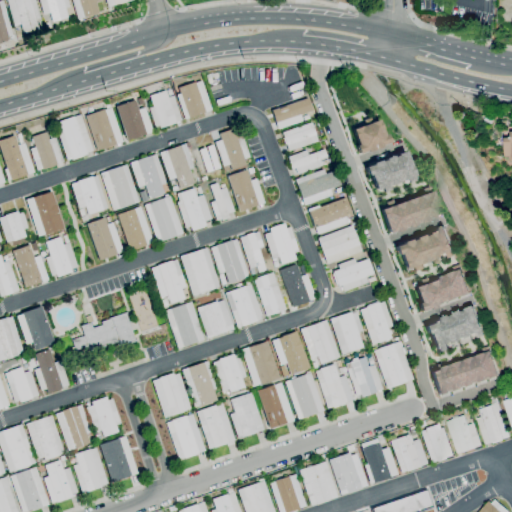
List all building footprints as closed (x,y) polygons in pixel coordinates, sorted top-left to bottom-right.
[(22,34),(19,24),(12,26),(5,0),(33,0),(39,18),(34,20),(37,29),(22,34)] [(51,22),(49,13),(42,15),(37,0),(66,0),(68,7),(63,9),(66,18),(51,22)] [(77,22),(70,0),(99,0),(100,1),(94,3),(97,13),(80,18),(81,20),(77,22)] [(108,12),(104,0),(133,0),(110,6),(111,11),(108,12)] [(0,42),(0,1),(1,1),(12,39),(0,42)] [(183,119),(175,95),(179,94),(177,88),(194,82),(194,83),(200,81),(210,110),(183,119)] [(159,128),(158,126),(154,127),(147,108),(151,107),(148,96),(164,91),(167,98),(172,96),(180,120),(175,122),(175,123),(159,128)] [(277,129),(270,110),(307,98),(311,111),(299,115),(301,121),(277,129)] [(125,142),(114,107),(133,100),(137,110),(143,108),(152,133),(145,135),(145,136),(130,141),(130,140),(125,142)] [(96,151),(84,116),(89,114),(87,109),(92,107),(93,113),(103,109),(103,110),(106,109),(104,106),(108,104),(121,142),(96,151)] [(71,160),(70,159),(70,160),(69,159),(65,160),(53,124),(58,122),(57,122),(72,117),(73,117),(79,115),(91,151),(85,153),(85,154),(82,156),(82,157),(71,160)] [(357,154),(354,145),(356,145),(350,129),(363,125),(361,120),(368,117),(370,122),(376,120),(382,135),(384,134),(387,143),(379,146),(380,147),(365,152),(365,151),(357,154)] [(288,151),(285,144),(284,145),(282,138),(283,138),(281,133),(310,123),(313,130),(314,129),(316,134),(314,135),(316,141),(288,151)] [(224,172),(213,142),(220,140),(218,134),(232,129),(245,165),(230,170),(228,165),(226,165),(228,171),(224,172)] [(36,171),(28,149),(33,147),(30,137),(45,132),(47,140),(54,137),(62,162),(55,164),(55,165),(41,170),(40,169),(36,171)] [(6,181),(2,169),(5,169),(0,154),(0,140),(13,136),(16,146),(19,145),(16,135),(19,133),(33,173),(6,181)] [(511,161),(509,161),(509,156),(505,156),(505,152),(500,152),(500,146),(498,146),(495,141),(500,138),(503,145),(505,145),(505,137),(511,137),(511,161)] [(178,188),(174,178),(168,180),(158,153),(184,144),(193,168),(188,170),(193,183),(178,188)] [(211,174),(210,171),(206,173),(205,171),(198,173),(190,150),(209,144),(218,169),(215,170),(216,173),(211,174)] [(297,175),(294,168),(290,169),(288,162),(287,157),(305,151),(306,155),(323,149),(325,157),(318,159),(321,166),(297,175)] [(383,192),(381,188),(374,190),(368,175),(366,175),(363,168),(371,165),(370,163),(378,160),(379,162),(383,160),(383,158),(390,156),(390,157),(395,155),(394,154),(403,151),(412,176),(411,176),(413,180),(407,183),(405,179),(387,186),(389,190),(383,192)] [(148,199),(143,185),(137,188),(128,164),(154,155),(164,184),(160,185),(163,194),(148,199)] [(111,212),(99,173),(125,165),(137,202),(132,204),(131,204),(131,205),(127,207),(127,206),(121,208),(122,209),(118,210),(118,209),(116,209),(116,210),(111,212)] [(303,205),(294,180),(322,169),(324,174),(333,171),(338,185),(328,189),(330,195),(303,205)] [(238,212),(226,176),(245,170),(249,181),(255,179),(263,203),(238,212)] [(86,215),(84,207),(77,209),(69,184),(76,182),(75,181),(90,177),(95,176),(106,208),(86,215)] [(221,221),(220,219),(215,221),(209,203),(214,201),(208,186),(216,183),(218,190),(221,189),(220,185),(223,184),(233,212),(226,214),(228,218),(221,221)] [(387,233),(378,210),(385,207),(383,202),(390,200),(392,205),(421,194),(419,189),(426,186),(428,191),(438,216),(429,219),(429,218),(425,219),(425,221),(418,224),(417,222),(412,224),(413,225),(406,228),(405,226),(400,228),(401,230),(393,232),(393,231),(387,233)] [(192,231),(191,230),(190,231),(189,227),(184,228),(175,202),(178,202),(175,194),(192,189),(195,197),(202,195),(210,219),(203,222),(204,226),(203,226),(203,227),(192,231)] [(141,202),(138,193),(144,191),(147,200),(141,202)] [(43,235),(42,235),(36,237),(24,200),(50,192),(62,229),(43,235)] [(155,243),(142,206),(168,196),(182,234),(155,243)] [(316,234),(314,228),(307,209),(317,205),(318,208),(344,198),(350,215),(344,217),(346,223),(316,234)] [(151,242),(144,245),(145,247),(131,251),(130,249),(128,250),(116,215),(139,207),(151,242)] [(22,229),(24,237),(11,241),(5,243),(0,227),(0,217),(3,216),(3,215),(16,211),(16,214),(21,213),(26,228),(22,229)] [(96,260),(85,223),(109,215),(121,253),(96,260)] [(271,259),(263,235),(269,232),(268,229),(283,224),(285,229),(289,227),(298,252),(293,253),(295,260),(280,265),(278,257),(271,259)] [(360,252),(326,264),(317,238),(350,226),(352,230),(360,252)] [(454,251),(455,255),(449,258),(447,252),(417,263),(419,269),(412,271),(410,265),(405,267),(399,253),(397,254),(395,248),(394,247),(402,244),(402,242),(408,240),(409,242),(414,240),(414,238),(421,236),(421,237),(426,235),(426,234),(433,231),(433,233),(439,231),(438,229),(445,227),(454,251)] [(262,247),(257,248),(264,270),(257,273),(255,266),(252,268),(254,274),(251,275),(248,269),(249,269),(238,238),(245,236),(245,235),(252,233),(252,234),(257,232),(260,239),(259,239),(262,247)] [(55,277),(55,275),(50,276),(44,258),(48,257),(43,242),(58,237),(61,245),(67,243),(75,267),(69,270),(70,272),(55,277)] [(227,285),(223,272),(218,274),(209,248),(215,246),(214,245),(231,240),(231,241),(235,240),(248,278),(227,285)] [(23,288),(10,251),(27,245),(32,258),(38,256),(46,280),(23,288)] [(192,297),(178,257),(205,248),(218,287),(197,294),(197,295),(192,297)] [(0,296),(0,263),(4,262),(2,257),(5,256),(17,291),(10,293),(10,294),(4,296),(3,296),(0,296)] [(343,292),(341,286),(338,287),(337,285),(336,285),(332,274),(333,274),(332,272),(339,269),(337,265),(353,259),(355,264),(367,259),(372,274),(365,277),(367,283),(343,292)] [(162,307),(149,269),(156,267),(156,266),(170,261),(171,262),(175,260),(184,287),(180,289),(183,299),(168,304),(166,296),(163,297),(166,305),(162,307)] [(292,308),(278,271),(295,264),(300,277),(306,274),(315,299),(292,308)] [(420,311),(417,304),(420,303),(414,288),(420,286),(418,280),(424,278),(426,283),(456,272),(454,267),(460,265),(470,293),(420,311)] [(265,316),(252,279),(267,274),(266,272),(271,270),(285,310),(265,316)] [(236,328),(224,294),(246,286),(245,284),(248,283),(249,285),(250,284),(262,319),(253,322),(253,323),(245,326),(244,325),(236,328)] [(205,337),(197,312),(202,311),(201,307),(215,301),(216,302),(222,300),(231,325),(224,327),(226,332),(211,337),(211,335),(205,337)] [(176,349),(163,311),(190,302),(202,340),(195,342),(196,343),(182,348),(182,347),(176,349)] [(371,344),(359,310),(365,308),(365,307),(367,306),(367,305),(377,302),(377,303),(377,302),(378,304),(383,302),(391,326),(386,328),(387,331),(389,330),(390,334),(389,335),(390,338),(387,339),(388,340),(384,342),(384,340),(377,343),(377,342),(371,344)] [(430,353),(485,336),(476,305),(421,322),(430,353)] [(24,345),(14,317),(20,314),(20,313),(40,306),(53,343),(33,350),(30,343),(24,345)] [(340,354),(329,320),(355,311),(361,331),(357,333),(362,347),(340,354)] [(88,352),(86,346),(72,351),(68,341),(83,336),(79,326),(89,323),(91,329),(100,325),(99,322),(108,319),(108,318),(124,312),(125,314),(124,314),(133,340),(134,340),(134,341),(118,347),(117,345),(118,345),(117,342),(88,352)] [(0,319),(5,318),(10,317),(22,354),(2,360),(2,359),(0,359),(0,319)] [(319,365),(316,356),(309,359),(299,330),(325,320),(338,357),(333,359),(334,360),(319,365)] [(289,375),(285,364),(279,366),(270,341),(280,337),(295,331),(308,368),(289,375)] [(252,387),(240,350),(266,341),(278,378),(252,387)] [(385,389),(372,351),(398,342),(400,349),(403,348),(405,353),(402,354),(411,380),(409,381),(385,389)] [(46,394),(44,389),(39,391),(32,370),(37,368),(37,366),(35,366),(34,362),(35,361),(33,355),(47,350),(47,348),(50,347),(52,353),(49,354),(52,363),(59,361),(67,385),(60,388),(61,388),(46,394)] [(501,378),(493,350),(428,369),(436,397),(501,378)] [(221,394),(211,363),(217,361),(217,359),(231,354),(232,356),(237,354),(244,377),(240,378),(243,387),(228,392),(227,390),(224,391),(225,393),(221,394)] [(362,397),(361,397),(360,397),(359,394),(355,396),(344,364),(363,358),(366,367),(373,365),(381,389),(375,392),(374,393),(362,397)] [(193,409),(180,370),(206,361),(215,388),(211,390),(215,401),(199,406),(199,407),(193,409)] [(326,408),(314,372),(319,370),(318,369),(333,364),(337,378),(344,375),(352,400),(345,402),(345,403),(344,403),(344,404),(339,406),(339,405),(337,406),(338,407),(333,408),(332,406),(326,408)] [(18,403),(18,401),(13,402),(7,384),(12,382),(8,371),(20,367),(22,373),(28,371),(37,395),(30,398),(30,399),(18,403)] [(296,420),(283,382),(290,380),(289,378),(294,377),(294,378),(305,374),(305,373),(308,372),(322,411),(296,420)] [(163,418),(151,381),(157,379),(157,378),(171,373),(172,375),(177,374),(189,408),(183,410),(184,411),(163,418)] [(268,429),(255,391),(279,383),(292,421),(268,429)] [(236,438),(228,415),(233,413),(230,406),(228,402),(229,402),(228,400),(250,393),(262,430),(255,433),(255,434),(242,438),(241,437),(236,438)] [(486,444),(477,418),(481,417),(480,412),(481,412),(479,406),(486,404),(487,407),(492,405),(490,397),(496,395),(510,436),(486,444)] [(95,439),(84,408),(91,406),(90,402),(104,397),(106,401),(111,399),(119,424),(114,425),(116,432),(102,437),(100,430),(97,431),(99,438),(95,439)] [(207,449),(194,412),(216,404),(216,403),(220,402),(233,440),(207,449)] [(66,451),(54,414),(60,412),(60,411),(75,406),(75,407),(80,405),(89,432),(84,434),(88,443),(66,451)] [(177,460),(165,423),(170,421),(184,416),(184,417),(187,416),(186,413),(190,412),(203,451),(177,460)] [(458,453),(447,421),(452,420),(452,419),(465,415),(468,425),(474,423),(481,445),(475,447),(476,448),(463,452),(463,451),(458,453)] [(43,460),(42,457),(36,459),(24,424),(50,416),(62,453),(57,454),(58,455),(43,460)] [(7,473),(0,452),(0,431),(20,424),(33,464),(7,473)] [(430,463),(419,432),(424,430),(424,429),(437,424),(438,429),(444,427),(453,454),(430,463)] [(400,473),(389,441),(408,435),(410,441),(417,439),(426,464),(419,466),(420,467),(405,472),(404,471),(400,473)] [(110,483),(97,445),(117,438),(117,439),(123,437),(136,473),(129,475),(129,476),(110,483)] [(368,484),(362,466),(365,465),(360,449),(361,449),(359,444),(375,439),(377,443),(380,450),(387,448),(396,475),(368,484)] [(80,493),(71,466),(75,464),(73,458),(74,458),(73,454),(87,449),(87,450),(90,449),(89,446),(93,444),(106,484),(99,486),(100,487),(85,492),(85,491),(80,493)] [(339,495),(327,460),(347,453),(351,463),(357,461),(365,486),(359,488),(360,489),(346,494),(345,493),(339,495)] [(50,503),(42,478),(47,477),(43,465),(58,460),(61,470),(68,468),(76,492),(69,495),(70,497),(56,502),(55,501),(50,503)] [(309,506),(297,470),(305,468),(305,467),(309,465),(309,466),(324,462),(336,498),(309,506)] [(23,511),(20,511),(8,477),(34,467),(47,503),(23,511)] [(277,511),(268,483),(294,474),(305,506),(298,508),(299,509),(290,511),(277,511)] [(0,511),(0,478),(4,477),(15,511),(0,511)] [(243,511),(236,490),(256,483),(255,480),(261,478),(263,481),(262,481),(272,511),(243,511)] [(209,511),(214,509),(213,507),(212,507),(210,502),(211,501),(210,499),(225,494),(226,495),(227,494),(225,490),(230,488),(232,492),(239,511),(209,511)] [(370,511),(369,508),(426,489),(432,508),(419,511),(370,511)] [(478,511),(489,501),(492,503),(495,499),(509,511),(508,511),(478,511)] [(175,511),(201,502),(204,511),(175,511)]
